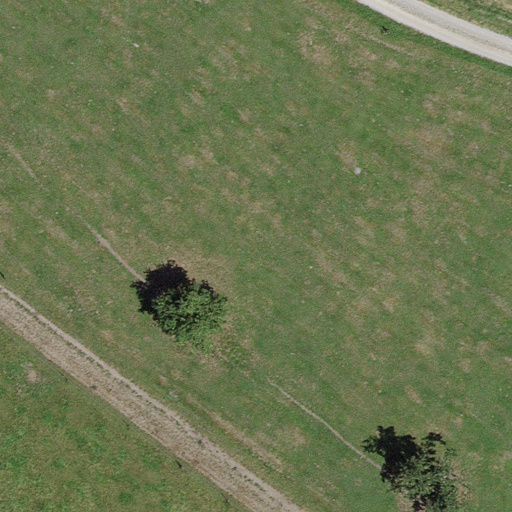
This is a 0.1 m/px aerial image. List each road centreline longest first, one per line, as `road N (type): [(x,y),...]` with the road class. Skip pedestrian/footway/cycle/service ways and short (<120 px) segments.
road 1 (track): [(286,511),(0,300)]
road 2 (track): [(511,56),(391,0)]
